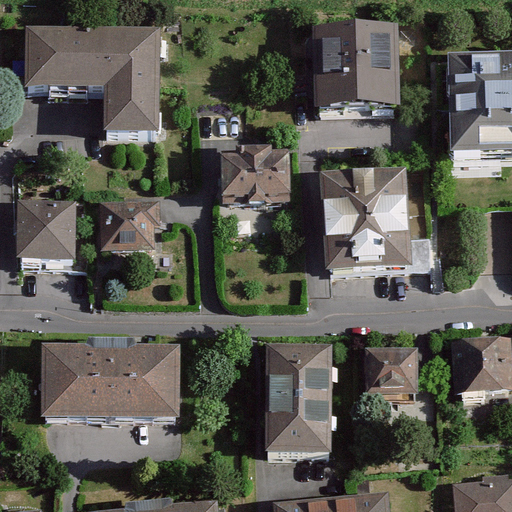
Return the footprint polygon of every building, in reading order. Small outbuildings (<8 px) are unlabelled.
[(396,40),(320,41),(321,114),(397,113),(396,40)] [(152,42),(29,42),(29,98),(108,98),(108,141),(152,141),(152,42)] [(511,57),(452,59),(453,151),(511,150),(511,57)] [(216,207),(298,205),(297,143),(214,145),(216,207)] [(404,174),(320,178),(325,280),(410,275),(404,174)] [(105,217),(107,264),(168,262),(167,215),(105,217)] [(25,219),(24,283),(82,284),(84,220),(25,219)] [(511,329),(452,336),(459,402),(511,396),(511,329)] [(267,349),(267,457),(342,457),(342,349),(267,349)] [(419,351),(369,352),(370,398),(420,397),(419,351)] [(45,352),(43,425),(182,428),(183,355),(45,352)] [(485,479),(454,481),(456,511),(511,511),(511,477),(507,477),(507,470),(484,472),(485,479)] [(396,511),(395,494),(273,506),(273,511),(396,511)]
